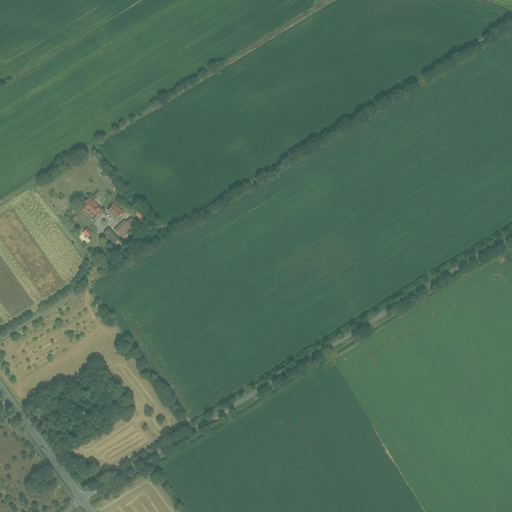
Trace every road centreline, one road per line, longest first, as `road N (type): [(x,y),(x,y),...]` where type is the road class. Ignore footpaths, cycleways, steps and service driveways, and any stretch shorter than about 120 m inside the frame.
road 1 (unclassified): [(81,499),(511,235)]
road 2 (tertiary): [(0,387),(81,499)]
